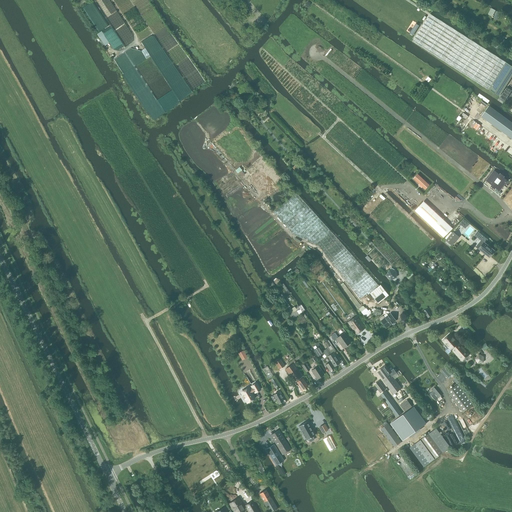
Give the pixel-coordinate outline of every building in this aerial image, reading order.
[(499,96),(511,76),(511,66),(430,14),(413,41),(499,96)] [(511,122),(489,106),(481,117),(511,139),(511,122)] [(500,190),(507,180),(503,177),(504,176),(500,173),(500,175),(494,170),(486,180),(492,185),(491,186),(495,189),(496,187),(500,190)] [(414,178),(425,189),(429,185),(417,174),(414,178)] [(368,294),(370,293),(378,303),(388,295),(380,285),(379,286),(359,263),(345,247),(331,232),(296,192),(273,212),(292,234),(315,244),(316,243),(360,299),(368,293),(368,294)] [(453,227),(424,199),(415,208),(444,235),(453,227)] [(465,229),(469,224),(464,219),(459,224),(465,229)] [(453,232),(446,240),(450,244),(457,235),(453,232)] [(494,251),(484,243),(480,248),(490,256),(494,251)] [(395,271),(389,270),(386,275),(390,280),(396,277),(395,271)] [(292,318),(304,310),(300,304),(295,307),(294,306),(290,309),(292,312),(289,314),(292,318)] [(386,327),(395,320),(390,314),(385,318),(384,316),(382,316),(380,318),(380,320),(386,327)] [(363,328),(364,327),(356,316),(348,322),(356,333),(363,328)] [(332,339),(331,340),(333,342),(337,339),(343,347),(344,347),(345,348),(349,345),(348,344),(350,343),(343,333),(338,337),(335,333),(330,336),(332,339)] [(449,348),(446,351),(448,353),(452,350),(462,361),(469,355),(450,333),(442,340),(449,348)] [(319,347),(313,350),(317,356),(320,355),(323,353),(322,353),(319,347)] [(327,349),(324,351),(327,357),(328,356),(334,366),(339,363),(332,353),(331,354),(327,349)] [(238,353),(241,359),(246,356),(243,351),(238,353)] [(474,359),(478,364),(484,362),(484,356),(479,354),(474,359)] [(285,366),(279,357),(273,361),(279,369),(285,366)] [(328,358),(323,361),(326,365),(329,371),(334,367),(330,362),(328,358)] [(302,365),(306,372),(310,369),(306,363),(302,365)] [(302,377),(292,364),(285,369),(294,382),(302,377)] [(317,379),(324,374),(318,366),(311,370),(317,379)] [(396,373),(396,372),(393,369),(389,372),(385,366),(377,372),(394,394),(402,388),(392,376),(396,373)] [(447,378),(451,375),(444,368),(441,371),(447,378)] [(302,390),(308,386),(303,378),(297,382),(302,390)] [(376,386),(372,389),(375,392),(378,397),(381,394),(384,392),(383,391),(385,390),(379,381),(374,384),(376,386)] [(241,392),(243,396),(242,396),(242,397),(242,398),(243,399),(244,399),(245,399),(247,403),(255,398),(251,393),(254,391),(255,392),(260,390),(256,383),(251,386),(253,388),(250,390),(249,388),(241,392)] [(463,412),(474,403),(459,383),(448,392),(463,412)] [(274,395),(271,396),(274,402),(276,400),(278,404),(283,401),(281,398),(283,397),(280,391),(274,395)] [(397,417),(402,414),(385,391),(384,392),(381,394),(397,417)] [(426,424),(413,407),(391,424),(403,440),(426,424)] [(306,440),(308,439),(310,442),(314,440),(312,437),(315,435),(307,422),(298,426),(306,440)] [(380,429),(393,447),(401,441),(387,423),(380,429)] [(325,424),(319,427),(322,433),(328,430),(325,424)] [(436,428),(411,447),(425,466),(435,458),(450,447),(436,428)] [(282,454),(290,449),(279,430),(270,435),(282,454)] [(335,447),(329,436),(323,439),(329,451),(335,447)] [(275,465),(283,460),(274,445),(266,449),(275,465)] [(269,511),(277,508),(271,497),(270,498),(266,490),(259,493),(264,501),(263,502),(269,511)] [(229,503),(234,511),(243,511),(245,509),(247,508),(249,511),(258,511),(252,501),(245,505),(246,506),(243,507),(238,498),(229,503)]
